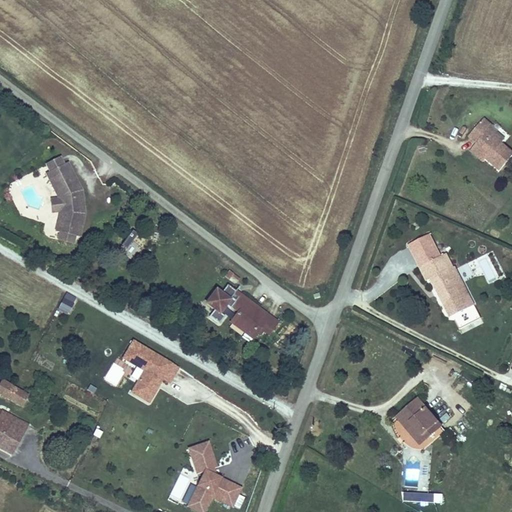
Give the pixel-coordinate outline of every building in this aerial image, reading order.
[(484,138),(498,150),(496,152),(510,165),(511,162),(511,138),(511,137),(511,135),(501,125),(502,124),(495,117),(482,132),(486,136),(484,138)] [(511,125),(506,120),(502,124),(501,125),(511,135),(511,125)] [(492,156),(496,152),(498,150),(484,138),(479,144),(492,156)] [(47,176),(60,169),(57,162),(44,169),(47,176)] [(76,242),(82,219),(79,195),(65,167),(60,169),(47,176),(43,178),(56,202),(57,217),(53,236),(58,237),(72,241),(76,242)] [(57,217),(56,202),(48,203),(50,218),(57,217)] [(72,241),(58,237),(56,244),(70,248),(72,241)] [(470,312),(451,273),(455,271),(449,257),(424,268),(431,283),(434,281),(453,321),(455,320),(461,333),(482,323),(476,309),(470,312)] [(225,275),(235,282),(239,275),(229,269),(225,275)] [(451,273),(470,312),(476,309),(457,270),(455,271),(451,273)] [(222,321),(227,314),(222,311),(227,302),(232,305),(238,308),(236,311),(231,317),(254,333),(261,324),(264,327),(274,314),(266,308),(264,311),(240,295),(237,299),(232,295),(237,288),(228,282),(222,291),(217,288),(208,302),(216,307),(211,314),(222,321)] [(240,295),(264,311),(266,308),(242,291),(240,295)] [(66,293),(59,309),(70,314),(77,298),(66,293)] [(178,369),(131,341),(119,361),(141,373),(129,394),(149,406),(161,383),(168,387),(178,369)] [(511,350),(501,382),(511,385),(511,350)] [(27,400),(1,385),(0,386),(0,400),(20,412),(27,400)] [(444,427),(422,400),(401,417),(410,427),(415,422),(430,439),(444,427)] [(0,445),(13,422),(0,414),(0,445)] [(27,428),(13,422),(0,445),(0,454),(8,458),(27,428)] [(424,444),(430,439),(415,422),(410,427),(424,444)] [(216,470),(207,443),(185,450),(194,477),(196,477),(197,480),(181,509),(187,511),(205,511),(211,501),(231,510),(240,488),(216,477),(212,471),(216,470)] [(402,493),(402,502),(442,504),(443,494),(402,493)] [(241,509),(244,498),(238,497),(235,508),(241,509)]
